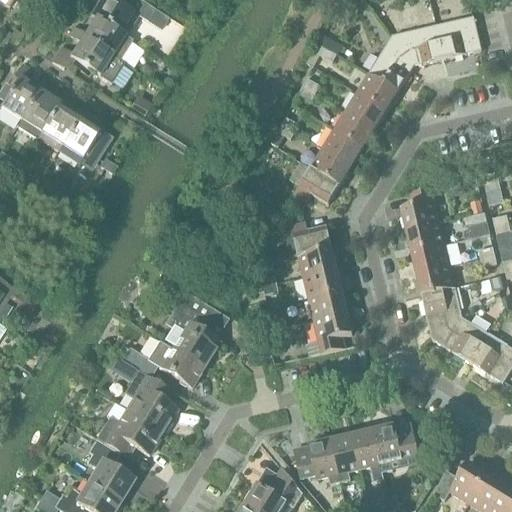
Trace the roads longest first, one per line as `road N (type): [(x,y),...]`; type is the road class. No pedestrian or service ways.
road 1 (residential): [(409,370),(364,216),(419,131),(511,109)]
road 2 (residential): [(172,511),(232,414),(409,370)]
